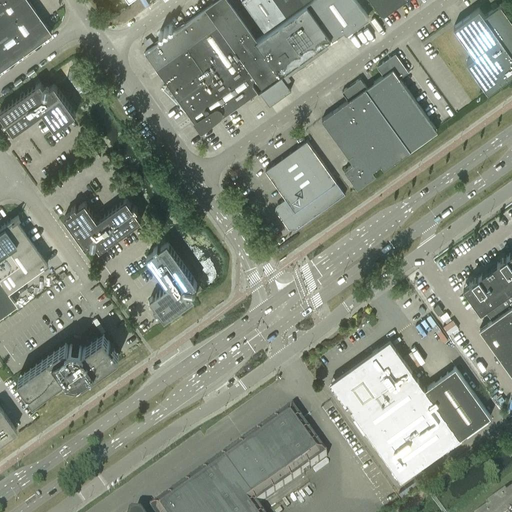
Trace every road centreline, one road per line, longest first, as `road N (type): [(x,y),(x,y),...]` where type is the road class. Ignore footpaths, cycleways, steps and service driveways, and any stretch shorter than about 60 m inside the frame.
road 1 (secondary): [(271,303),(0,496)]
road 2 (secondary): [(24,511),(280,326)]
road 3 (unclassified): [(198,175),(446,0)]
road 4 (secondary): [(511,132),(271,303)]
road 5 (unclassified): [(57,511),(291,351)]
road 6 (secondary): [(280,326),(431,219)]
road 7 (unclassified): [(291,351),(425,249)]
road 8 (unclassified): [(198,175),(107,50)]
road 9 (unclassified): [(271,303),(257,264),(198,175)]
road 10 (unclassified): [(90,282),(17,179)]
